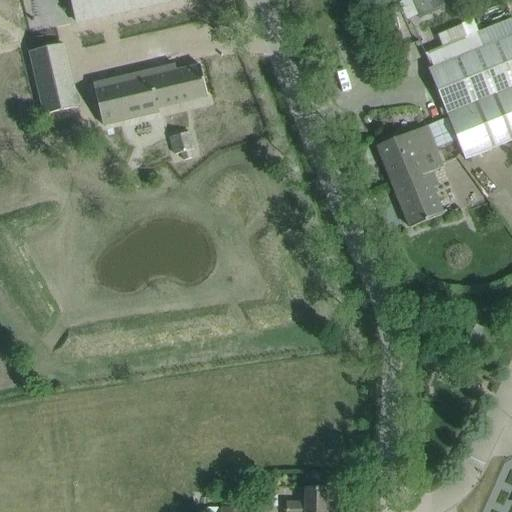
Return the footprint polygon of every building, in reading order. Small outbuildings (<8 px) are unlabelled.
[(0,0),(0,42),(28,36),(19,0),(0,0)] [(178,0),(71,0),(77,24),(178,0)] [(45,9),(47,18),(65,13),(63,4),(45,9)] [(446,115),(511,88),(511,35),(428,69),(431,78),(446,115)] [(62,52),(29,60),(44,120),(76,114),(62,52)] [(174,65),(91,85),(100,123),(207,97),(200,66),(176,71),(174,65)] [(511,140),(511,88),(446,115),(465,160),(511,140)] [(424,171),(418,156),(435,150),(426,127),(376,147),(391,184),(424,171)] [(189,132),(170,137),(175,155),(181,153),(189,151),(194,150),(189,132)] [(442,168),(435,150),(418,156),(424,171),(391,184),(409,228),(443,215),(432,189),(438,187),(432,172),(442,168)] [(468,323),(460,342),(473,348),(482,329),(468,323)] [(305,489),(304,503),(286,503),(286,511),(327,511),(327,489),(305,489)]
